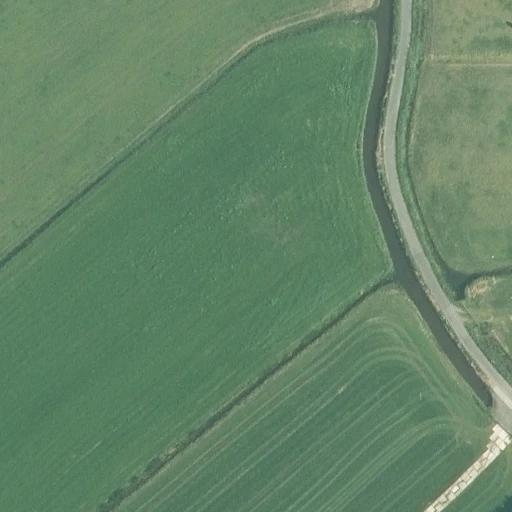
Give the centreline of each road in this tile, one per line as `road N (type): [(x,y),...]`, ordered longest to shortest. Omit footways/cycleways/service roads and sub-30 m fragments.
road 1 (unclassified): [(511,397),(425,274),(388,166),(410,0)]
road 2 (track): [(431,511),(495,451),(511,418)]
